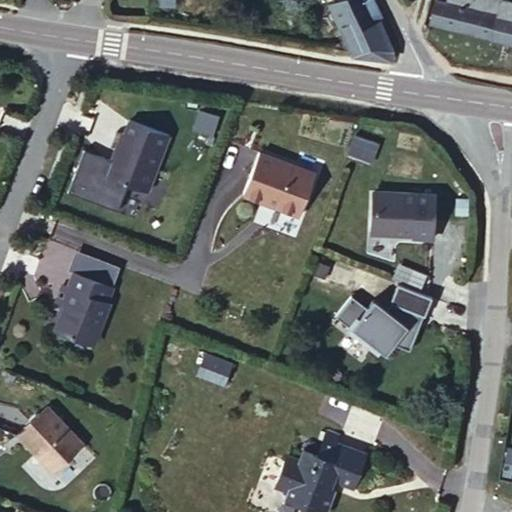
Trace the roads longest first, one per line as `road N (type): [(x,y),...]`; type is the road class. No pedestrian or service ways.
road 1 (tertiary): [(66,37),(417,94)]
road 2 (unclassified): [(500,158),(496,351),(471,511)]
road 3 (residential): [(66,37),(0,224)]
